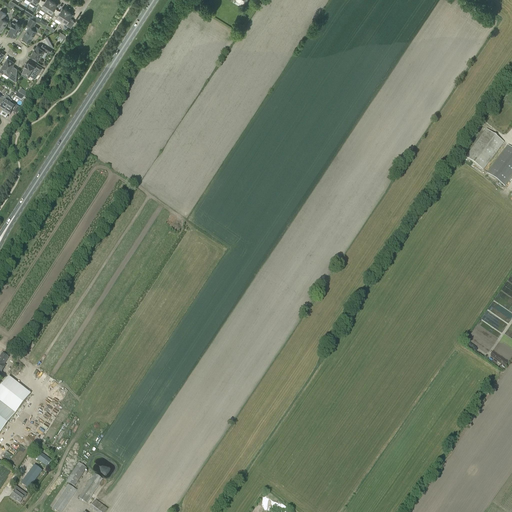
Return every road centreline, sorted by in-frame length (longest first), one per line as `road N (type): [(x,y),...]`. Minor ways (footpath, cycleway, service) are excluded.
road 1 (track): [(0,276),(176,0)]
road 2 (primary): [(0,238),(154,0)]
